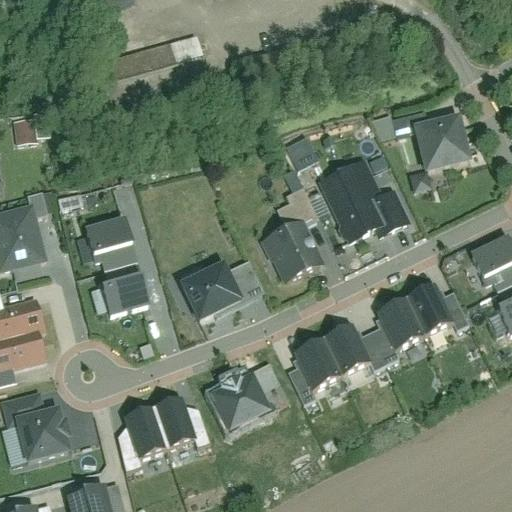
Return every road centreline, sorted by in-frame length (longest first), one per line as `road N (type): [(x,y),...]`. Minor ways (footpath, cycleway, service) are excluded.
road 1 (residential): [(511,213),(117,393),(89,371)]
road 2 (residential): [(511,169),(470,92),(511,67)]
